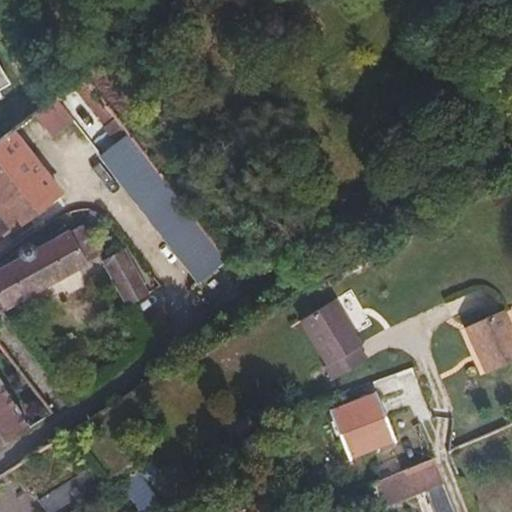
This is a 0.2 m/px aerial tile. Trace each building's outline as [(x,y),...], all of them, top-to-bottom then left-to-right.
[(0,88),(11,82),(0,64),(0,88)] [(133,136),(84,73),(71,83),(110,134),(120,146),(133,136)] [(50,135),(71,118),(54,96),(33,112),(50,135)] [(58,189),(11,129),(0,137),(0,211),(10,225),(58,189)] [(226,260),(133,136),(120,146),(106,157),(200,280),(226,260)] [(511,198),(511,183),(510,181),(483,195),(490,210),(511,198)] [(0,233),(10,225),(0,211),(0,233)] [(97,253),(80,222),(34,247),(34,242),(32,238),(30,237),(28,236),(23,236),(20,238),(17,242),(17,246),(19,250),(23,254),(0,267),(0,298),(3,305),(97,253)] [(121,246),(101,259),(130,301),(149,287),(121,246)] [(319,354),(324,369),(364,356),(359,342),(361,341),(344,292),(305,306),(321,353),(319,354)] [(511,337),(499,308),(459,327),(479,373),(511,358),(511,337)] [(0,443),(30,424),(0,380),(0,443)] [(369,392),(324,409),(340,456),(386,440),(369,392)] [(372,505),(437,480),(427,457),(365,481),(372,505)] [(151,494),(134,467),(119,476),(139,506),(151,494)]
